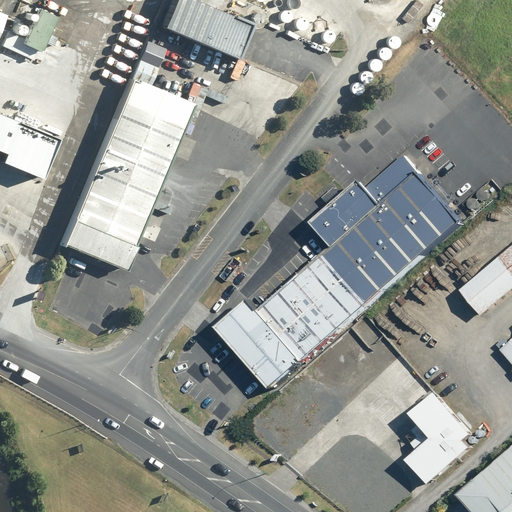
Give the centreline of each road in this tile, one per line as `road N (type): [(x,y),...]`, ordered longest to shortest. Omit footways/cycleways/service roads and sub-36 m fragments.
road 1 (unclassified): [(370,43),(98,401)]
road 2 (unknown): [(141,271),(202,160),(237,144),(272,171)]
road 3 (primary): [(261,511),(98,401)]
